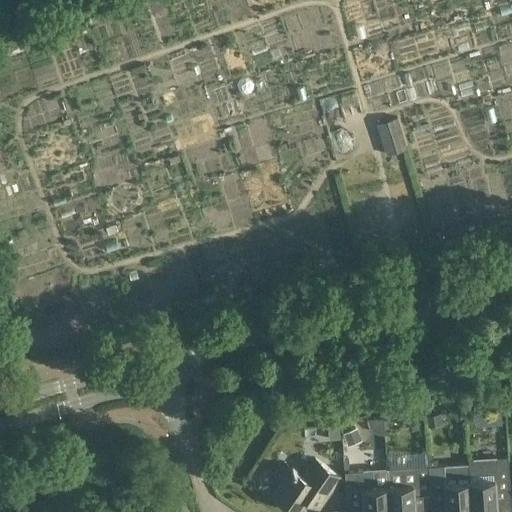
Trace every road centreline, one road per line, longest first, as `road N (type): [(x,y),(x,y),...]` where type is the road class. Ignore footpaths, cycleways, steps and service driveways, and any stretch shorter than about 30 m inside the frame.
road 1 (secondary): [(511,285),(167,372)]
road 2 (secondary): [(0,429),(167,372)]
road 3 (secondary): [(167,372),(71,383),(0,405)]
